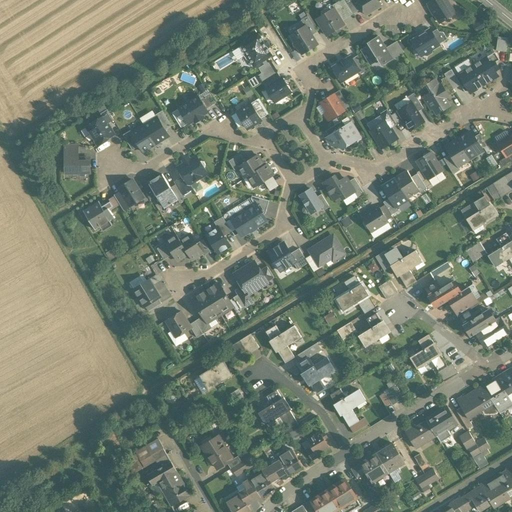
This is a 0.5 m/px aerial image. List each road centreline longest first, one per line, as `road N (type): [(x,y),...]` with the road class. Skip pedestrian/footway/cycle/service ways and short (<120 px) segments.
road 1 (track): [(147,391),(511,166)]
road 2 (track): [(115,336),(0,137)]
road 3 (residential): [(511,115),(484,107),(465,114),(369,170),(329,163)]
road 4 (residential): [(413,2),(301,70),(309,81),(299,114)]
road 5 (residential): [(263,136),(212,129),(146,170),(123,167),(103,179)]
road 6 (track): [(0,484),(147,391)]
road 7 (residential): [(484,366),(346,454)]
road 8 (residential): [(292,184),(280,229),(183,288)]
road 9 (residential): [(346,454),(320,412),(261,371)]
